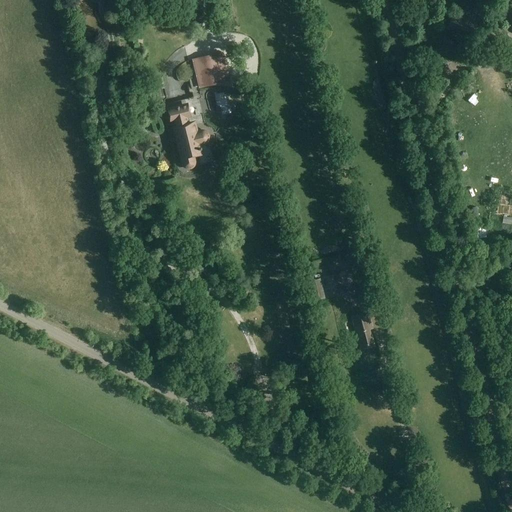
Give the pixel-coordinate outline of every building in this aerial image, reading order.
[(453,14),(447,27),(474,39),(480,26),(453,14)] [(492,40),(496,32),(485,27),(481,35),(492,40)] [(194,59),(201,86),(213,83),(206,56),(194,59)] [(196,94),(185,96),(190,124),(201,122),(196,94)] [(177,141),(176,137),(178,137),(176,126),(160,130),(162,141),(166,140),(167,144),(164,144),(173,180),(173,181),(174,182),(174,183),(175,183),(175,184),(176,184),(177,184),(178,184),(179,184),(180,184),(181,183),(182,182),(182,181),(183,180),(182,179),(182,178),(182,176),(192,174),(189,164),(193,163),(194,163),(195,162),(196,161),(197,160),(198,159),(198,158),(199,157),(199,156),(199,154),(198,153),(198,152),(197,151),(196,150),(195,149),(194,149),(193,148),(191,148),(190,149),(186,149),(183,140),(177,141)] [(306,282),(311,302),(323,299),(318,279),(306,282)] [(360,288),(365,304),(374,301),(370,285),(360,288)] [(361,349),(373,346),(369,329),(372,329),(367,313),(351,317),(356,336),(361,349)]
